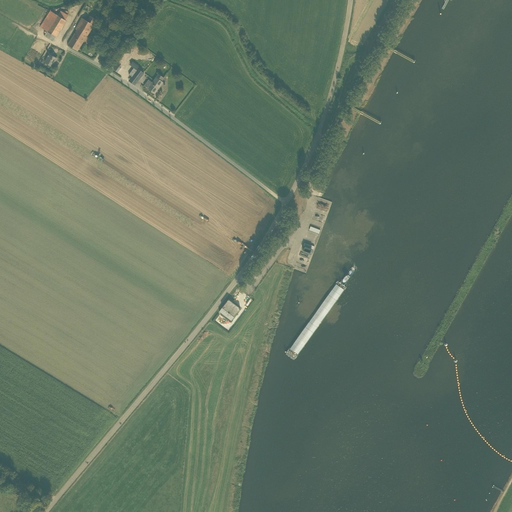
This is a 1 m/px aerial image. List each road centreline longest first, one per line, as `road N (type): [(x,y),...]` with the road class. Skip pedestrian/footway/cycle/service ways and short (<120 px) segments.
road 1 (unclassified): [(46,511),(273,227),(321,126),(350,0)]
road 2 (track): [(184,0),(224,17),(260,76),(322,122)]
